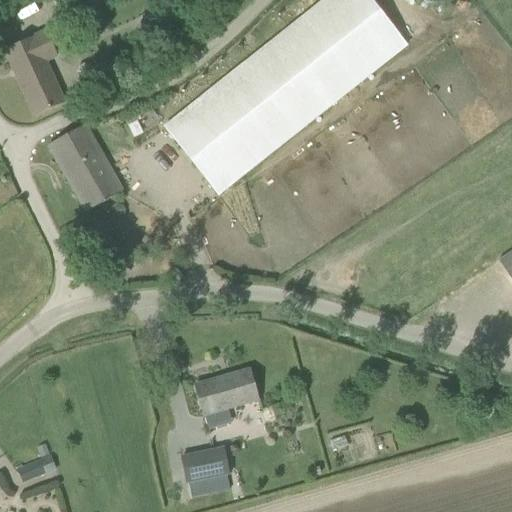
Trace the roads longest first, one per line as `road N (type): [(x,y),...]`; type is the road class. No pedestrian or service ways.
road 1 (unclassified): [(73,306),(10,148),(161,85),(268,0)]
road 2 (unclassified): [(511,365),(267,293),(73,306)]
